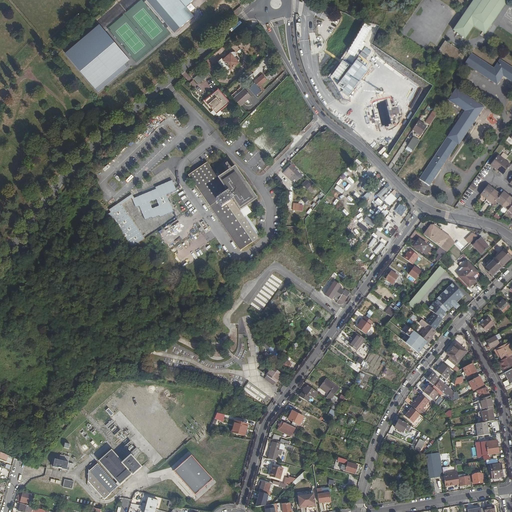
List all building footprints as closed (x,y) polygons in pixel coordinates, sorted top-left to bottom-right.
[(148,0),(176,32),(195,16),(191,12),(187,7),(192,3),(195,0),(148,0)] [(477,0),(455,31),(460,34),(483,0),(477,0)] [(498,0),(483,0),(460,34),(466,39),(475,27),(479,30),(484,22),(485,21),(498,0)] [(498,0),(485,21),(484,22),(492,27),(511,0),(498,0)] [(192,3),(187,7),(191,12),(196,8),(192,3)] [(238,8),(231,14),(234,17),(241,11),(238,8)] [(492,27),(484,22),(479,30),(486,35),(492,27)] [(129,60),(98,24),(63,53),(97,93),(127,68),(124,64),(129,60)] [(445,41),(438,51),(445,56),(452,46),(445,41)] [(461,52),(452,46),(445,56),(454,62),(461,52)] [(236,60),(239,58),(235,53),(232,55),(230,53),(223,60),(221,58),(218,61),(227,72),(238,62),(236,60)] [(426,81),(385,55),(384,57),(389,60),(387,63),(423,86),(426,81)] [(511,68),(500,61),(494,70),(471,55),(465,64),(498,85),(503,76),(511,81),(511,68)] [(197,85),(209,75),(204,69),(193,79),(197,85)] [(260,74),(246,87),(255,98),(262,91),(258,88),(266,80),(260,74)] [(233,99),(240,106),(241,105),(251,96),(244,89),(233,99)] [(215,116),(229,103),(217,90),(211,96),(210,94),(207,97),(203,102),(215,116)] [(448,101),(465,112),(457,125),(455,127),(466,134),(483,108),(456,90),(448,101)] [(383,131),(389,130),(392,128),(396,126),(399,123),(400,119),(402,115),(402,111),(401,106),(398,102),(395,98),(391,95),(386,94),(381,94),(376,95),(372,97),(368,101),(366,106),(364,111),(365,116),(366,121),(369,125),(373,128),(378,130),(383,131)] [(425,123),(430,125),(434,117),(429,115),(425,123)] [(426,128),(418,122),(412,131),(420,137),(426,128)] [(477,134),(484,135),(486,127),(479,125),(477,134)] [(456,144),(458,145),(466,134),(455,127),(419,181),(428,186),(456,144)] [(412,136),(405,150),(412,154),(419,140),(412,136)] [(505,161),(499,156),(491,165),(494,167),(498,170),(505,161)] [(511,166),(505,161),(498,170),(501,173),(504,175),(511,166)] [(243,250),(262,236),(243,210),(260,198),(237,166),(220,178),(209,162),(190,176),(243,250)] [(275,178),(281,184),(287,191),(292,186),(290,184),(300,174),(290,164),(275,178)] [(306,180),(301,184),(306,190),(311,185),(306,180)] [(112,213),(108,215),(132,249),(146,239),(123,205),(132,199),(136,209),(140,207),(145,221),(152,218),(153,220),(160,217),(161,218),(174,213),(167,195),(177,191),(173,181),(156,188),(156,190),(142,195),(134,198),(132,195),(110,210),(112,213)] [(341,194),(344,191),(336,185),(334,189),(341,194)] [(492,188),(488,185),(481,195),(487,200),(495,190),(492,188)] [(357,188),(352,193),(358,199),(363,193),(357,188)] [(499,193),(495,190),(487,200),(494,205),(496,201),(502,195),(499,193)] [(368,191),(361,197),(365,201),(371,195),(368,191)] [(504,192),(502,195),(496,201),(503,206),(510,197),(504,192)] [(511,206),(511,197),(510,197),(503,206),(509,210),(511,206)] [(332,209),(336,212),(341,205),(337,202),(332,209)] [(398,209),(405,213),(408,209),(401,204),(398,209)] [(387,213),(381,206),(374,212),(381,219),(387,213)] [(364,217),(361,225),(370,228),(373,221),(364,217)] [(449,238),(433,226),(430,227),(424,235),(432,241),(436,244),(441,248),(449,238)] [(169,245),(192,236),(190,230),(166,239),(169,245)] [(471,243),(477,236),(473,232),(467,238),(471,243)] [(481,238),(473,245),(481,254),(489,247),(481,238)] [(421,252),(423,253),(428,246),(419,239),(417,243),(415,241),(412,245),(421,252)] [(381,243),(372,251),(376,255),(384,246),(381,243)] [(404,258),(413,264),(419,256),(410,250),(404,258)] [(511,258),(504,250),(485,268),(492,276),(511,258)] [(458,264),(461,268),(460,269),(455,273),(459,278),(469,288),(477,280),(474,277),(478,272),(473,266),(468,261),(468,262),(467,260),(460,261),(459,262),(458,264)] [(483,269),(487,265),(482,261),(478,265),(483,269)] [(460,269),(455,262),(448,269),(458,279),(459,278),(455,273),(460,269)] [(414,309),(445,271),(440,266),(408,304),(414,309)] [(415,266),(409,274),(416,279),(422,271),(415,266)] [(392,284),(393,284),(398,276),(396,275),(391,271),(385,280),(387,280),(389,282),(392,284)] [(341,285),(345,280),(335,273),(331,278),(341,285)] [(373,292),(376,294),(382,285),(379,283),(373,292)] [(446,291),(458,303),(465,296),(454,284),(446,291)] [(334,296),(339,299),(345,291),(339,288),(334,296)] [(343,305),(351,294),(345,290),(345,291),(339,299),(336,304),(338,305),(343,305)] [(449,311),(458,303),(446,291),(438,299),(439,300),(435,304),(434,303),(429,309),(434,313),(442,320),(447,314),(446,313),(448,311),(449,311)] [(496,306),(503,313),(510,307),(502,300),(496,306)] [(396,308),(389,316),(392,318),(394,315),(399,310),(396,308)] [(411,311),(421,319),(422,317),(412,310),(411,311)] [(426,323),(434,330),(443,320),(442,320),(434,313),(426,323)] [(357,326),(366,333),(372,325),(362,317),(359,321),(360,322),(357,326)] [(488,317),(484,321),(480,325),(479,326),(486,333),(495,325),(488,317)] [(426,323),(422,320),(419,323),(425,328),(419,335),(427,342),(428,342),(436,331),(434,330),(426,323)] [(423,347),(427,342),(419,335),(413,331),(409,336),(423,347)] [(356,350),(365,339),(357,332),(348,344),(356,350)] [(423,347),(409,336),(404,342),(418,353),(423,347)] [(496,349),(501,347),(495,336),(486,341),(491,348),(493,347),(495,350),(496,349)] [(502,361),(511,355),(511,349),(508,343),(501,347),(496,349),(500,357),(502,361)] [(455,365),(466,352),(457,344),(448,354),(450,356),(448,360),(455,365)] [(511,355),(502,361),(499,363),(503,370),(511,365),(511,355)] [(287,369),(289,366),(291,363),(284,358),(280,364),(287,369)] [(355,368),(356,364),(349,361),(347,366),(359,371),(359,369),(355,368)] [(476,371),(472,363),(462,369),(467,377),(476,371)] [(437,372),(446,379),(452,372),(443,364),(437,372)] [(267,375),(276,382),(277,382),(282,375),(272,368),(266,375),(267,375)] [(431,371),(425,379),(447,396),(451,390),(445,385),(442,388),(434,381),(437,376),(431,371)] [(276,382),(267,375),(264,379),(272,384),(274,385),(276,382)] [(455,386),(463,382),(462,377),(455,379),(455,381),(455,386)] [(473,391),(484,385),(480,377),(469,383),(473,391)] [(326,398),(330,401),(338,389),(326,380),(319,388),(328,394),(326,398)] [(308,385),(317,392),(318,389),(308,381),(306,384),(308,385)] [(317,392),(308,385),(299,397),(308,402),(312,397),(316,399),(320,394),(317,392)] [(430,386),(425,393),(433,400),(438,393),(430,386)] [(454,397),(455,386),(454,386),(451,390),(447,396),(453,401),(454,397)] [(480,400),(489,397),(485,388),(483,389),(483,388),(480,389),(480,390),(477,392),(480,400)] [(430,400),(421,393),(418,397),(418,398),(414,402),(415,403),(413,406),(420,412),(430,400)] [(342,396),(336,405),(339,407),(344,397),(342,396)] [(492,408),(493,408),(490,396),(489,397),(480,400),(479,401),(482,411),(492,408)] [(328,414),(333,417),(337,410),(339,407),(336,405),(335,405),(332,410),(331,409),(328,414)] [(412,408),(405,416),(413,422),(419,414),(412,408)] [(492,408),(482,411),(484,423),(487,422),(494,421),(492,408)] [(288,420),(296,424),(299,419),(301,420),(302,416),(292,411),(288,420)] [(223,420),(225,415),(218,413),(214,422),(216,422),(217,419),(223,420)] [(405,429),(406,428),(407,424),(399,420),(395,429),(403,433),(405,429)] [(109,421),(105,428),(115,435),(119,428),(109,421)] [(231,432),(245,436),(248,424),(239,422),(234,421),(232,428),(231,432)] [(283,433),(285,429),(293,433),(296,428),(282,422),(278,430),(283,433)] [(478,436),(489,435),(487,422),(484,423),(476,424),(478,436)] [(272,442),(268,458),(277,461),(278,455),(281,455),(282,450),(280,449),(281,444),(284,445),(284,446),(292,449),(293,446),(290,445),(280,442),(273,439),(270,438),(269,441),(272,442)] [(424,442),(420,440),(415,449),(419,452),(424,442)] [(480,443),(482,456),(499,453),(497,440),(480,443)] [(133,475),(141,467),(131,456),(123,463),(112,451),(100,462),(120,485),(132,474),(133,475)] [(435,454),(439,477),(443,477),(440,453),(435,454)] [(426,456),(430,483),(434,483),(433,478),(439,477),(435,454),(426,456)] [(191,456),(173,472),(195,496),(213,480),(191,456)] [(69,469),(67,468),(68,463),(55,460),(53,468),(69,472),(69,469)] [(348,462),(345,471),(355,474),(357,465),(348,462)] [(98,464),(90,471),(110,494),(118,486),(98,464)] [(501,464),(490,465),(492,479),(503,477),(501,464)] [(273,466),(270,477),(280,480),(283,469),(273,466)] [(443,477),(445,487),(455,485),(455,483),(459,483),(457,472),(447,473),(447,476),(443,477)] [(303,473),(292,482),(296,486),(303,479),(303,473)] [(482,474),(481,473),(472,474),(474,484),(484,482),(483,474),(482,474)] [(460,486),(470,484),(469,476),(459,478),(460,486)] [(72,490),(74,482),(65,480),(63,488),(72,490)] [(43,487),(48,489),(49,482),(42,481),(42,483),(39,483),(38,489),(42,490),(43,487)] [(259,492),(268,494),(271,485),(271,484),(262,481),(259,492)] [(18,501),(27,504),(29,494),(20,492),(18,501)] [(331,502),(329,493),(317,494),(319,504),(331,502)] [(301,496),(303,506),(309,505),(309,507),(315,506),(313,494),(301,496)] [(147,507),(155,509),(157,501),(149,498),(147,507)] [(274,504),(275,511),(291,511),(290,504),(282,505),(281,503),(274,504)]
